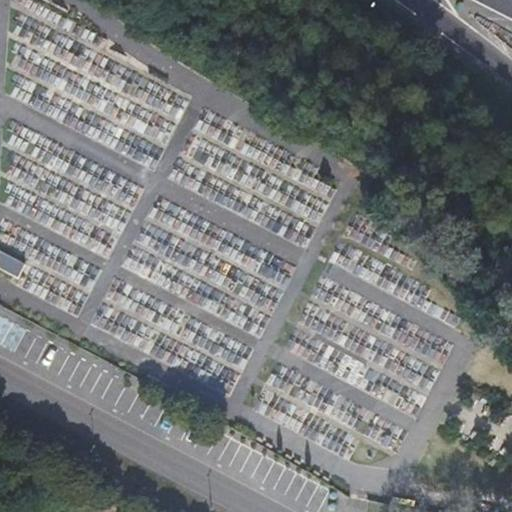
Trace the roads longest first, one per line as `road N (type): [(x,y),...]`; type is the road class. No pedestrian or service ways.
road 1 (residential): [(0,378),(255,511)]
road 2 (motorway): [(406,0),(511,79)]
